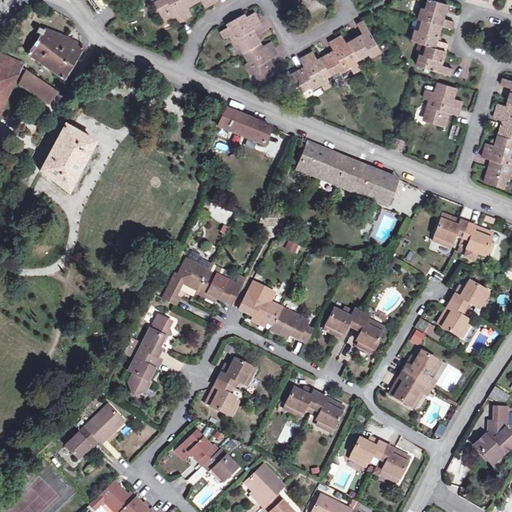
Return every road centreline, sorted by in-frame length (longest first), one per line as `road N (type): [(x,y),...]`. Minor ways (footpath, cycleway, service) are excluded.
road 1 (residential): [(177,73),(457,188)]
road 2 (residential): [(366,393),(230,325),(202,370)]
road 3 (residential): [(188,511),(143,469),(202,370)]
road 4 (residential): [(261,0),(290,45),(348,15),(343,0)]
road 5 (residential): [(457,188),(494,65)]
road 6 (residential): [(511,345),(446,454)]
road 7 (residential): [(366,393),(437,288)]
road 8 (residential): [(76,8),(93,31),(177,73)]
